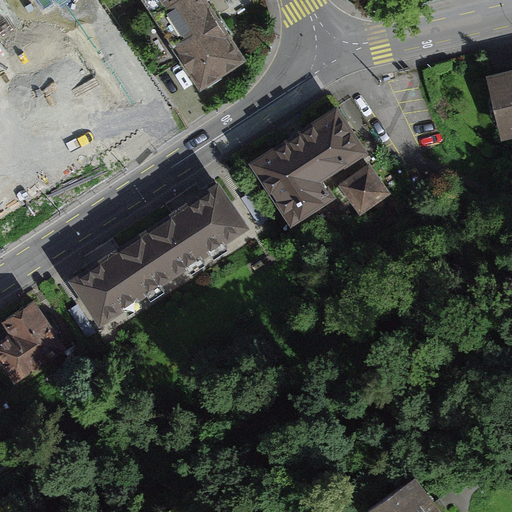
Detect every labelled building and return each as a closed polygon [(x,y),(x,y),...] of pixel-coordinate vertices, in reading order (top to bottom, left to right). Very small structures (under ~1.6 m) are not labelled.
[(147,0),(156,14),(177,0),(147,0)] [(214,0),(177,0),(156,14),(203,86),(250,55),(226,18),(214,0)] [(511,132),(511,63),(493,67),(507,134),(511,132)] [(374,147),(345,100),(252,156),(293,223),(338,196),(326,176),(374,147)] [(393,187),(374,161),(347,180),(366,207),(393,187)] [(266,233),(228,175),(148,227),(187,285),(266,233)] [(187,285),(148,227),(70,278),(108,336),(187,285)] [(71,344),(38,295),(0,320),(8,332),(0,337),(0,361),(14,382),(71,344)] [(368,505),(373,511),(455,511),(423,467),(368,505)]
